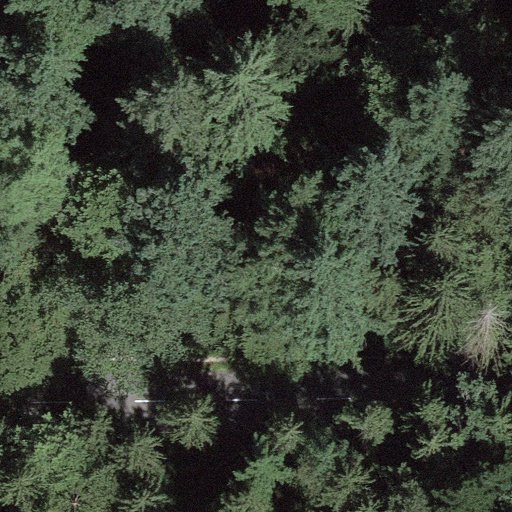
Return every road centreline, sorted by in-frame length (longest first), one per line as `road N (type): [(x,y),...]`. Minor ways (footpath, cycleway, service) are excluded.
road 1 (tertiary): [(0,408),(155,412),(511,401)]
road 2 (track): [(243,0),(34,217),(0,264)]
